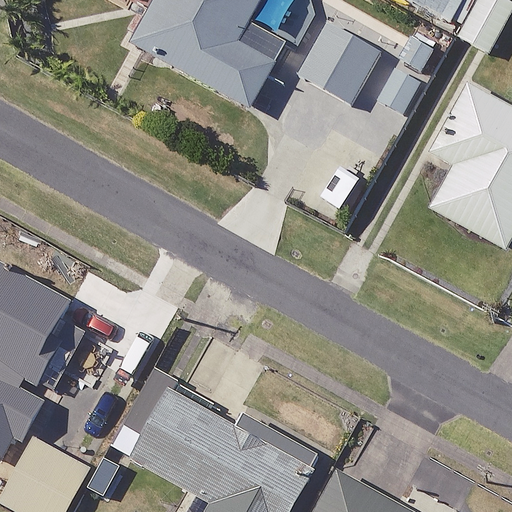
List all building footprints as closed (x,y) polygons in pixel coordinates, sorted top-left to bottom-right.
[(261,0),(158,0),(135,42),(251,106),(284,47),(247,26),(261,0)] [(414,0),(464,26),(459,36),(491,53),(511,14),(511,2),(508,0),(414,0)] [(383,51),(334,22),(303,75),(353,104),(383,51)] [(424,83),(398,70),(381,101),(407,115),(424,83)] [(511,239),(511,105),(464,80),(427,149),(456,164),(432,207),(508,248),(511,239)] [(45,283),(0,258),(0,362),(53,392),(97,312),(45,283)] [(288,511),(315,466),(147,372),(108,442),(206,497),(197,511),(288,511)] [(65,511),(90,465),(29,433),(0,489),(0,500),(22,511),(65,511)] [(409,511),(339,474),(318,511),(409,511)]
